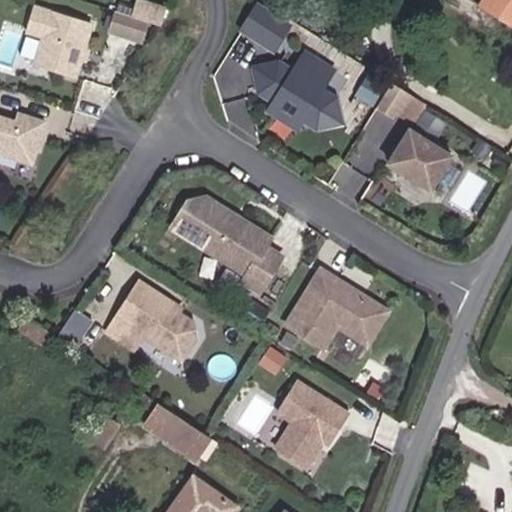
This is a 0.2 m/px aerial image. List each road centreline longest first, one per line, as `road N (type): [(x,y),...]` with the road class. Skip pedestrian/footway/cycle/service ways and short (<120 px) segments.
road 1 (residential): [(480,298),(181,122)]
road 2 (residential): [(181,122),(89,260),(33,278),(0,265)]
road 3 (residential): [(480,298),(397,511)]
road 4 (residential): [(181,122),(222,40),(210,0)]
